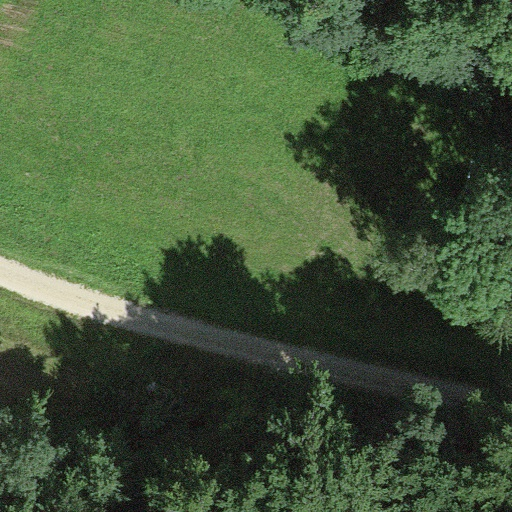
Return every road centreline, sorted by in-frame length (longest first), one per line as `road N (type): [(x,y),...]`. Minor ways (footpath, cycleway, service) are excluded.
road 1 (track): [(511,412),(232,350)]
road 2 (track): [(0,276),(232,350)]
